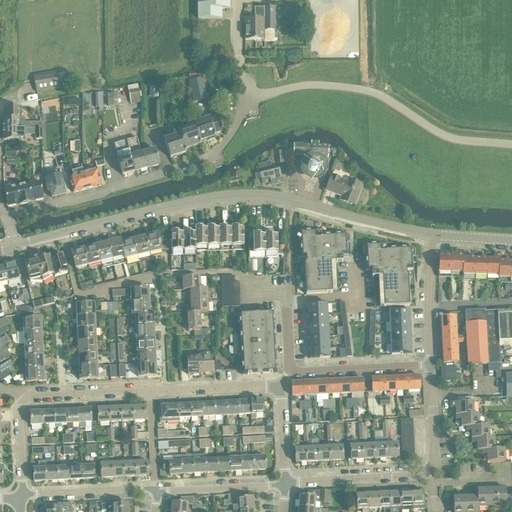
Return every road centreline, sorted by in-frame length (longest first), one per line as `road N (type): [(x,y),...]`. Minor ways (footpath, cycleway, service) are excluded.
road 1 (tertiary): [(429,236),(247,196),(170,206),(61,235)]
road 2 (residential): [(248,281),(232,272),(163,275),(78,295),(61,235)]
road 3 (unclassified): [(7,217),(184,168),(221,149)]
road 4 (residential): [(291,370),(285,299),(358,296)]
road 5 (residential): [(284,483),(423,475)]
road 6 (residential): [(291,370),(429,368)]
road 7 (residential): [(21,496),(157,489)]
road 8 (residential): [(429,368),(429,236)]
road 9 (residential): [(151,392),(281,385)]
road 10 (residential): [(157,489),(284,483)]
